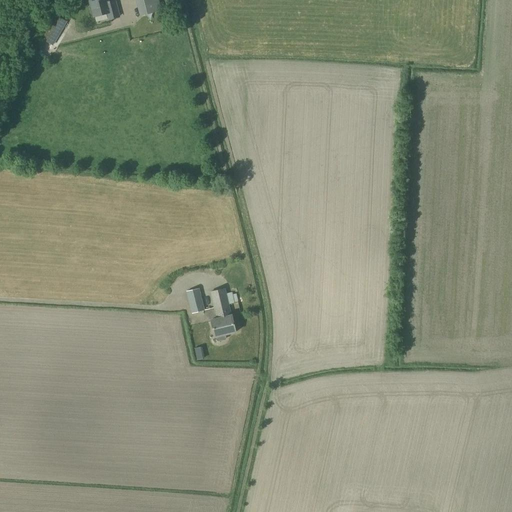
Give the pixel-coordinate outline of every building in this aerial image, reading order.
[(114,0),(109,2),(108,0),(88,0),(93,17),(106,14),(108,21),(120,17),(115,0),(114,0)] [(158,0),(138,0),(142,15),(161,10),(158,0)] [(53,46),(67,22),(52,13),(38,37),(53,46)] [(192,314),(203,312),(199,296),(198,290),(186,292),(192,314)] [(224,294),(223,290),(210,293),(214,309),(216,309),(219,319),(210,321),(214,338),(216,338),(216,340),(217,341),(225,340),(226,338),(225,335),(236,333),(232,316),(229,317),(227,305),(238,302),(236,294),(233,295),(232,292),(224,294)]
